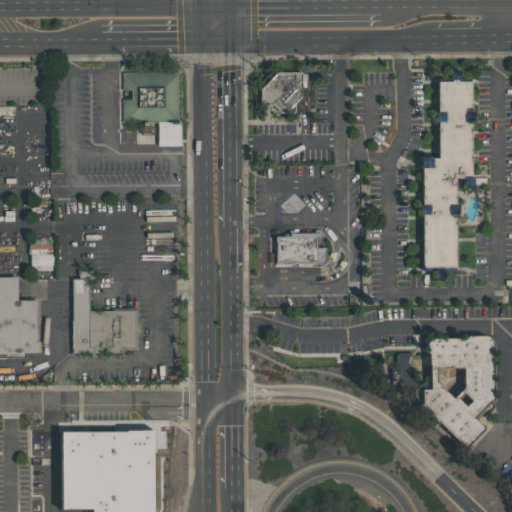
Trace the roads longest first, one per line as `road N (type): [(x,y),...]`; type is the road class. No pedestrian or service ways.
road 1 (secondary): [(204,41),(206,435)]
road 2 (motorway): [(475,511),(374,418),(299,394)]
road 3 (residential): [(205,399),(0,403)]
road 4 (primary): [(204,6),(0,7)]
road 5 (primary): [(228,42),(430,39)]
road 6 (secondary): [(230,228),(228,42)]
road 7 (motorway): [(272,511),(310,477),(346,470),(386,484),(409,511)]
road 8 (primary): [(378,4),(227,6)]
road 9 (primary): [(499,20),(476,5),(378,4)]
road 10 (secondary): [(230,396),(230,271)]
